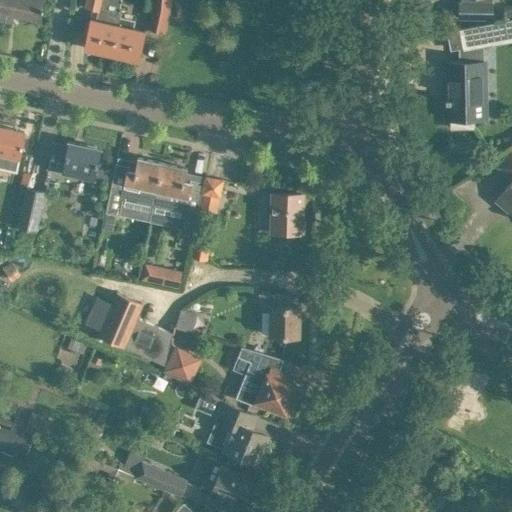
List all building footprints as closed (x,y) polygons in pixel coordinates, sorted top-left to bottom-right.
[(0,0),(0,18),(12,21),(13,13),(40,19),(43,0),(0,0)] [(89,26),(85,46),(111,51),(119,16),(120,12),(117,11),(119,0),(86,0),(86,5),(94,6),(89,26)] [(152,0),(152,5),(147,28),(165,32),(170,8),(170,0),(152,0)] [(492,1),(491,0),(483,0),(484,4),(460,3),(460,17),(493,17),(493,1),(492,1)] [(119,16),(111,51),(137,57),(142,38),(143,31),(132,28),(134,19),(119,16)] [(490,22),(448,30),(451,48),(483,42),(483,45),(493,43),(490,22)] [(484,61),(449,61),(450,98),(445,98),(445,117),(451,117),(451,127),(473,126),(473,117),(485,117),(484,61)] [(24,131),(0,125),(0,166),(15,170),(24,131)] [(94,175),(96,167),(96,165),(100,148),(69,141),(68,145),(54,141),(48,166),(94,176),(94,175)] [(138,202),(153,205),(162,161),(137,156),(134,174),(114,169),(112,177),(112,179),(105,210),(119,214),(119,212),(135,215),(138,202)] [(162,161),(153,205),(169,208),(184,212),(180,232),(191,234),(204,175),(186,171),(186,167),(162,161)] [(96,167),(94,175),(112,179),(112,177),(114,169),(96,165),(96,167)] [(207,176),(203,195),(200,207),(215,210),(221,179),(207,176)] [(511,179),(496,199),(508,208),(510,206),(511,208),(511,179)] [(18,226),(36,230),(45,189),(27,185),(18,226)] [(273,191),(272,211),(272,230),(301,230),(302,192),(273,191)] [(8,226),(3,249),(13,251),(18,228),(8,226)] [(207,260),(211,238),(198,235),(193,257),(207,260)] [(12,260),(3,266),(11,279),(20,274),(12,260)] [(183,270),(143,262),(140,278),(179,287),(183,270)] [(98,334),(127,347),(140,317),(136,316),(142,301),(117,290),(111,303),(97,296),(86,322),(100,328),(98,334)] [(299,294),(279,293),(272,293),(271,334),(298,335),(299,294)] [(140,317),(127,347),(165,363),(172,331),(140,317)] [(189,383),(203,357),(177,343),(163,370),(189,383)] [(284,358),(242,345),(237,357),(250,362),(236,396),(255,404),(257,399),(285,410),(296,384),(284,379),(286,374),(278,370),(284,358)] [(214,418),(206,436),(225,444),(223,448),(238,455),(256,462),(269,433),(252,426),(257,414),(238,406),(221,399),(215,415),(214,418)] [(394,406),(385,401),(372,422),(382,428),(394,406)] [(44,415),(32,410),(24,429),(36,434),(44,415)] [(0,425),(0,444),(3,446),(2,450),(14,455),(15,451),(26,455),(33,438),(22,433),(23,429),(11,424),(10,428),(0,425)] [(136,475),(136,476),(179,494),(186,478),(142,459),(136,475)] [(250,477),(221,465),(214,481),(204,477),(199,488),(230,501),(228,504),(237,508),(244,493),(249,492),(252,483),(250,478),(250,477)] [(2,475),(0,479),(0,483),(13,488),(16,481),(2,475)] [(198,511),(194,511),(183,501),(173,511),(214,511),(206,504),(198,511)]
